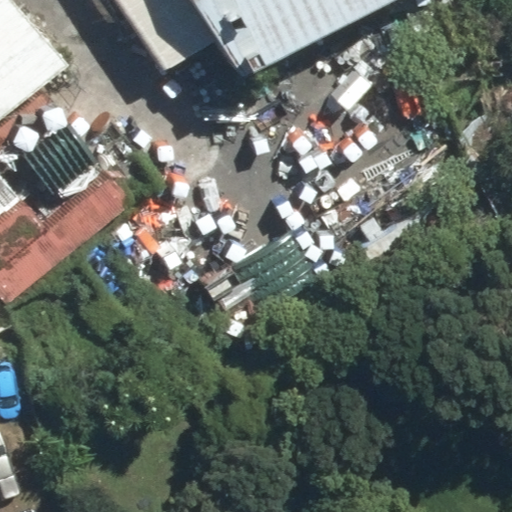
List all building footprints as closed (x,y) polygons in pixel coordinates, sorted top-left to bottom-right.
[(0,0),(0,90),(50,47),(8,0),(0,0)] [(177,0),(217,57),(331,0),(177,0)] [(27,83),(0,105),(0,152),(50,109),(27,83)] [(0,234),(0,246),(17,266),(108,189),(85,163),(0,234)] [(268,223),(214,270),(254,316),(308,269),(268,223)]
